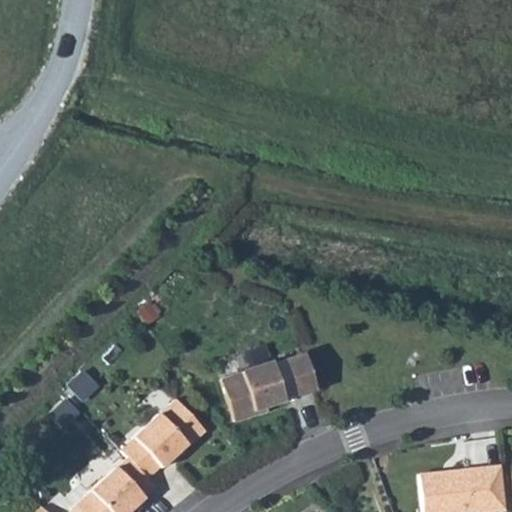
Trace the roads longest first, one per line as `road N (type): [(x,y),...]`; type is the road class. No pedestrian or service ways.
road 1 (track): [(511,218),(319,198),(232,177),(156,270),(0,431)]
road 2 (residential): [(511,404),(451,408),(356,438),(271,473),(212,511)]
road 3 (track): [(232,177),(78,142),(0,156)]
